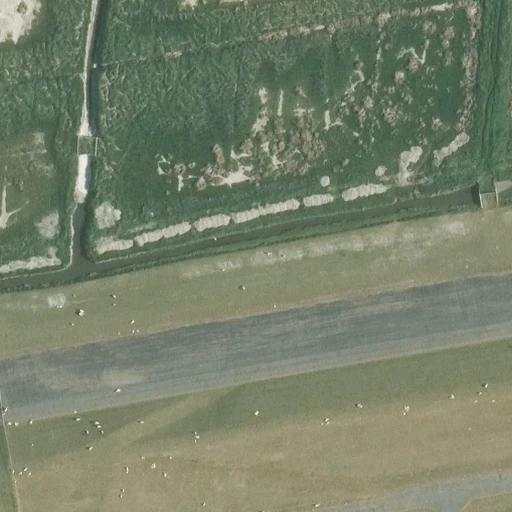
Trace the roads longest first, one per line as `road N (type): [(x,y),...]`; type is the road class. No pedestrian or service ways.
road 1 (track): [(511,463),(448,492),(96,455),(252,371)]
road 2 (track): [(0,416),(511,326)]
